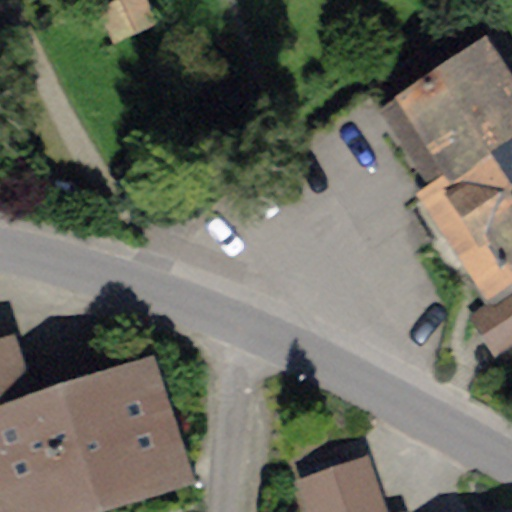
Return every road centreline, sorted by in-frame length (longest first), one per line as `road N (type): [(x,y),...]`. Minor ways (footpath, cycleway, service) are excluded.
road 1 (residential): [(511,465),(235,322)]
road 2 (residential): [(235,322),(127,280),(0,251)]
road 3 (residential): [(235,322),(218,511)]
